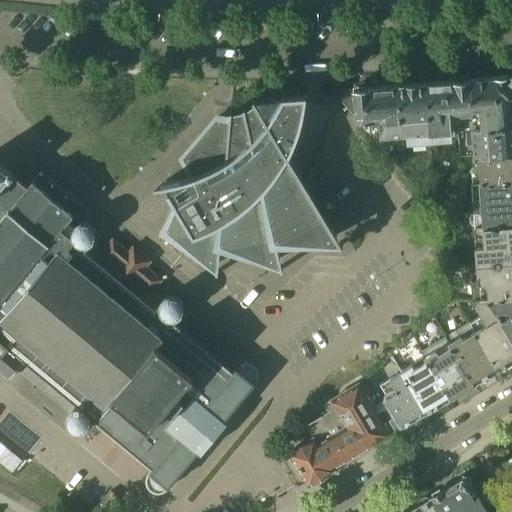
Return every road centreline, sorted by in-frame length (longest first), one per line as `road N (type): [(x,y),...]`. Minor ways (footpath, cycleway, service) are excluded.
road 1 (residential): [(0,42),(168,56),(329,54),(511,38)]
road 2 (residential): [(511,397),(328,511)]
